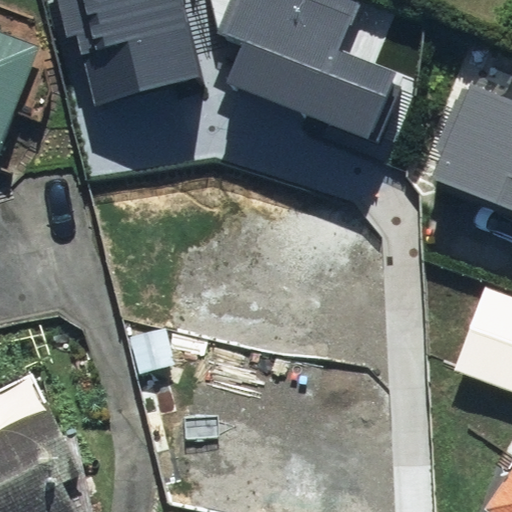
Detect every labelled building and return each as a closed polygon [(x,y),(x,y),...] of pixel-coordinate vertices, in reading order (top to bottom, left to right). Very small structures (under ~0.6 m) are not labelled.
[(65,0),(95,108),(213,76),(192,0),(65,0)] [(238,0),(229,26),(250,33),(232,84),(388,141),(413,72),(346,47),(363,0),(238,0)] [(0,139),(33,55),(0,41),(0,139)] [(428,194),(511,227),(511,96),(473,81),(428,194)] [(202,216),(156,214),(154,260),(199,262),(202,216)] [(511,298),(480,286),(445,376),(511,402),(511,298)] [(241,374),(210,375),(213,480),(246,479),(246,494),(367,490),(362,328),(240,332),(241,374)] [(0,511),(65,511),(46,475),(67,464),(30,393),(0,408),(0,511)] [(511,511),(511,474),(487,511),(511,511)] [(245,511),(239,486),(182,500),(184,511),(285,511),(284,505),(253,511),(245,511)]
